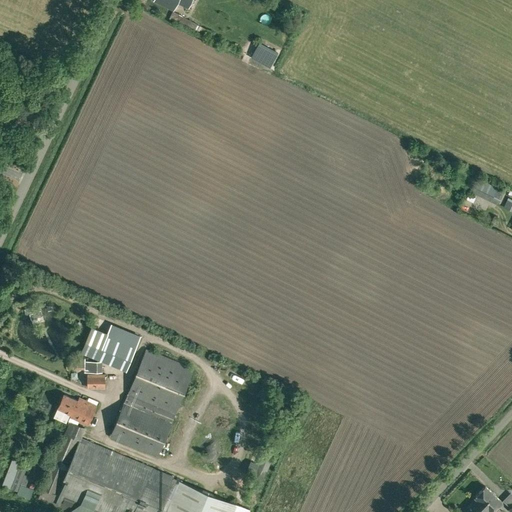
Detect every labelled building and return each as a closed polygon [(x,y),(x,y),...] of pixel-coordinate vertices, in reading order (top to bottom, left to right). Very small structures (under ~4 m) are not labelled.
[(188,7),(191,0),(154,0),(173,9),(177,2),(188,7)] [(208,30),(193,21),(175,11),(174,13),(172,12),(169,18),(189,28),(190,26),(206,34),(208,30)] [(278,52),(259,42),(252,57),(270,66),(278,52)] [(490,199),(497,184),(477,174),(472,185),(486,192),(484,196),(490,199)] [(477,200),(478,192),(470,191),(469,199),(477,200)] [(136,345),(107,333),(97,357),(127,369),(136,345)] [(158,456),(194,367),(146,347),(110,437),(158,456)] [(84,371),(102,372),(102,360),(84,360),(84,371)] [(104,387),(104,373),(88,373),(88,387),(104,387)] [(66,422),(70,413),(72,414),(71,416),(88,424),(96,404),(79,397),(78,400),(64,394),(58,407),(58,408),(54,417),(66,422)] [(66,432),(38,497),(68,510),(66,511),(247,511),(249,509),(236,503),(179,480),(66,432)] [(270,469),(275,454),(264,450),(258,465),(270,469)] [(30,475),(25,474),(29,461),(22,459),(11,490),(18,492),(20,484),(26,486),(30,475)] [(490,511),(491,511),(502,502),(485,486),(474,496),(476,498),(490,511)] [(476,498),(462,511),(489,511),(490,511),(476,498)]
